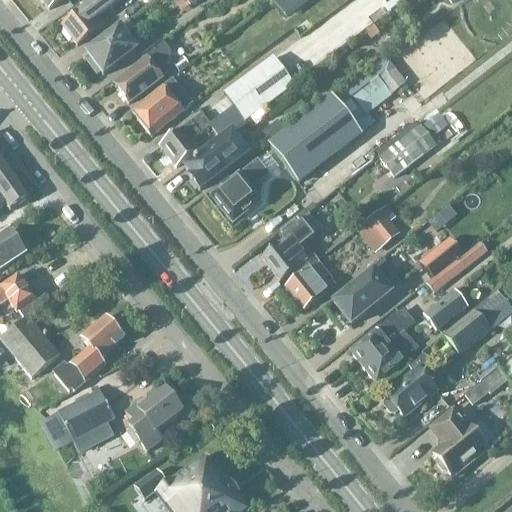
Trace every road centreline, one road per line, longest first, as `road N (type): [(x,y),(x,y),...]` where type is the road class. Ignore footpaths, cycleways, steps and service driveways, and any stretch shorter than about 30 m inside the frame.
road 1 (residential): [(406,511),(0,15)]
road 2 (tertiary): [(364,511),(0,72)]
road 3 (residential): [(0,119),(320,511)]
